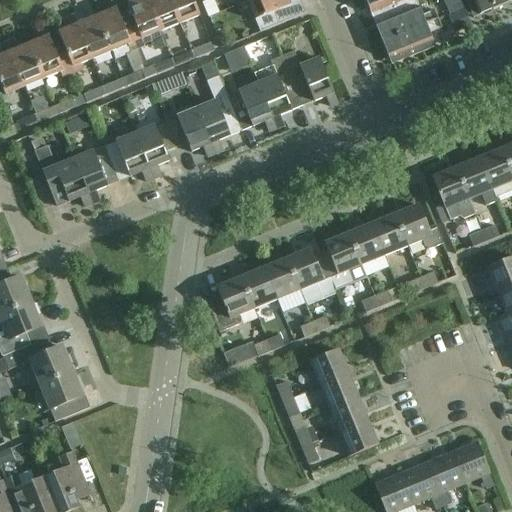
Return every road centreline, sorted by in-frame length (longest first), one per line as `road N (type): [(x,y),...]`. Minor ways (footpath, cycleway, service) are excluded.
road 1 (residential): [(161,401),(107,390),(51,249)]
road 2 (tertiary): [(161,401),(195,198)]
road 3 (tertiary): [(195,198),(379,122)]
road 4 (residential): [(51,249),(167,199),(195,198)]
road 5 (tertiary): [(511,69),(379,122)]
road 6 (residential): [(379,122),(330,0)]
